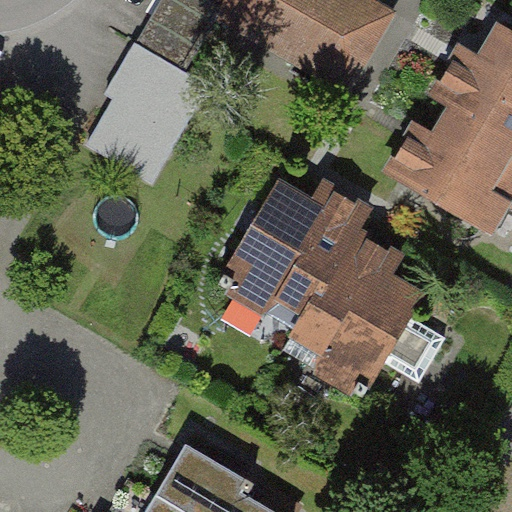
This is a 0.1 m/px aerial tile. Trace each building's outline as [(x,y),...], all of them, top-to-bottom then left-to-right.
[(399,18),(368,0),(241,0),(231,18),(354,93),(399,18)] [(511,31),(466,108),(511,135),(511,31)] [(511,135),(466,108),(418,189),(511,244),(511,243),(511,135)] [(323,312),(370,236),(301,193),(243,286),(290,315),(301,298),(323,312)] [(427,303),(394,283),(405,263),(369,242),(314,334),(348,354),(336,374),(372,396),(427,303)] [(258,511),(243,502),(248,493),(192,458),(158,511),(258,511)]
